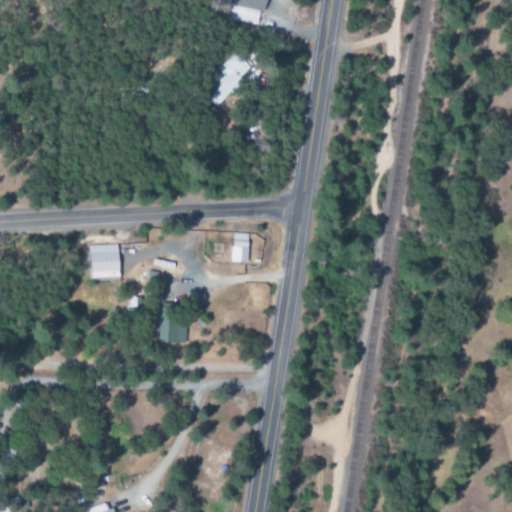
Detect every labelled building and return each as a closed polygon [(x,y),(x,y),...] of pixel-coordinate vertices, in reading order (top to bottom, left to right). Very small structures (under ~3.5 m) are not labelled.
[(263,0),(233,0),(229,19),(258,26),(263,0)] [(215,107),(251,67),(234,52),(209,80),(212,83),(202,95),(215,107)] [(246,263),(247,234),(231,234),(230,262),(246,263)] [(118,280),(117,245),(88,246),(89,281),(118,280)] [(155,343),(184,343),(184,326),(176,326),(176,308),(156,308),(155,343)]
